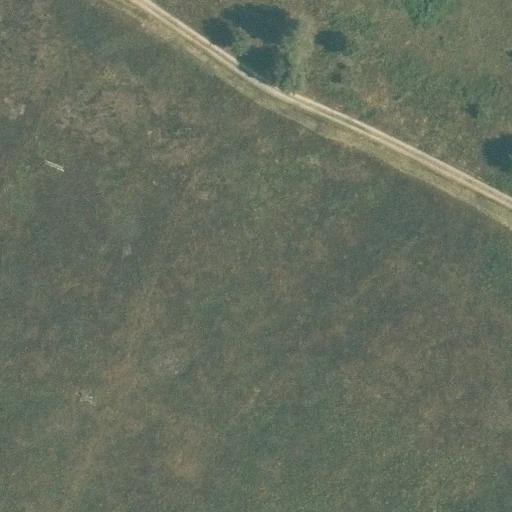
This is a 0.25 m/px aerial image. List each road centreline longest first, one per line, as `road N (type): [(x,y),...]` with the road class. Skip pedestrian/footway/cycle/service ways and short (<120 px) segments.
road 1 (unknown): [(511,244),(50,0)]
road 2 (track): [(511,204),(285,92),(142,0)]
